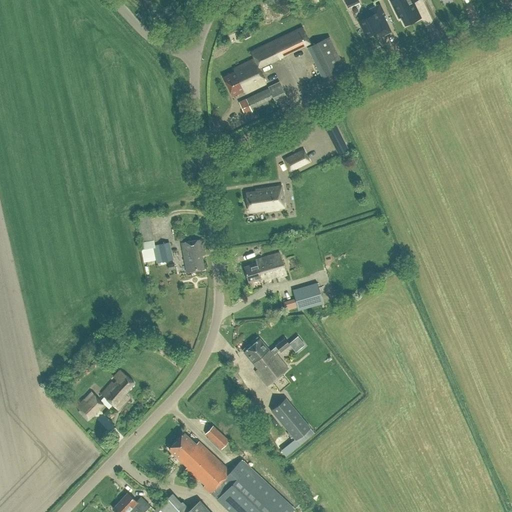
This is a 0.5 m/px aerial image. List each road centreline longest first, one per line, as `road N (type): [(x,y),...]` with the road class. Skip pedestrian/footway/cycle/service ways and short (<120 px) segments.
road 1 (unclassified): [(62,511),(184,387),(207,349),(219,283),(202,158)]
road 2 (residential): [(202,158),(511,7)]
